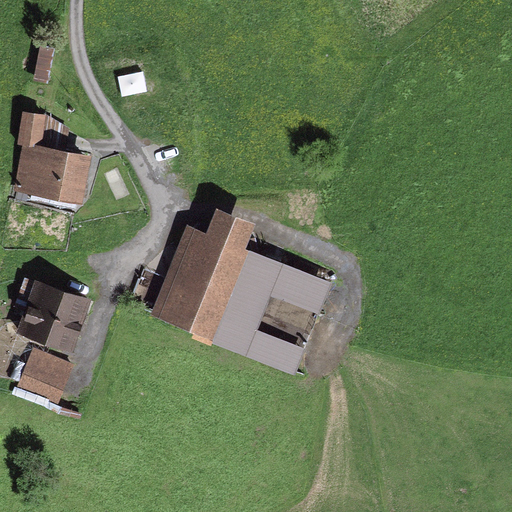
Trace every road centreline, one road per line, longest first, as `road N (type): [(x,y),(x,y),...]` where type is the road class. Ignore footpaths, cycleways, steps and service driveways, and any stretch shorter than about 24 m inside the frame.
road 1 (track): [(78,390),(102,302),(173,220),(244,221),(341,264),(352,294),(322,367)]
road 2 (track): [(77,0),(78,51),(173,220)]
